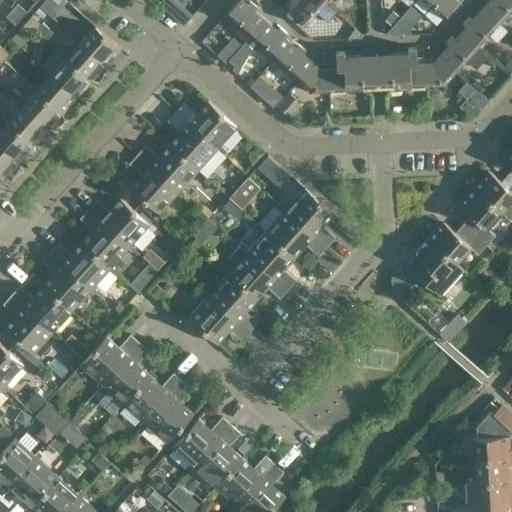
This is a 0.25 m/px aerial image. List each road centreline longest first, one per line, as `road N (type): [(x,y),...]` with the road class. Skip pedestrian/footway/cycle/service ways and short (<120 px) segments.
road 1 (residential): [(239,389),(386,229),(380,144)]
road 2 (residential): [(17,231),(184,46)]
road 3 (residential): [(380,144),(302,148),(184,46)]
road 4 (residential): [(511,102),(479,138),(380,144)]
